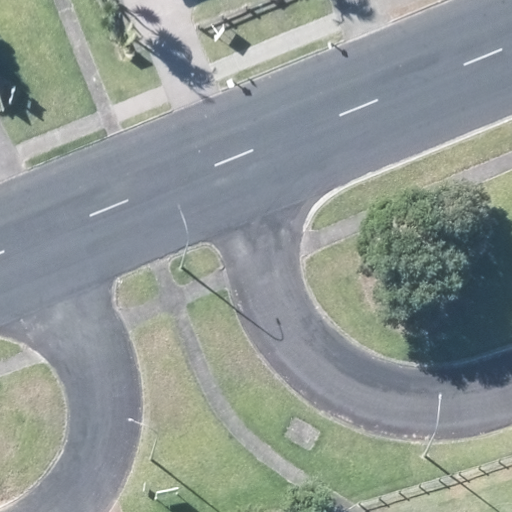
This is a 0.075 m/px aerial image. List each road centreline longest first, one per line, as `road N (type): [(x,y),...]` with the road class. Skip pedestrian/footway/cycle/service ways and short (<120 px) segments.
road 1 (residential): [(253,160),(254,260),(274,326),(318,382),(354,400),(420,415),(511,397)]
road 2 (residential): [(76,511),(109,437),(106,372),(94,338),(29,246)]
road 3 (tertiary): [(511,53),(253,160)]
road 4 (tertiary): [(253,160),(29,246)]
